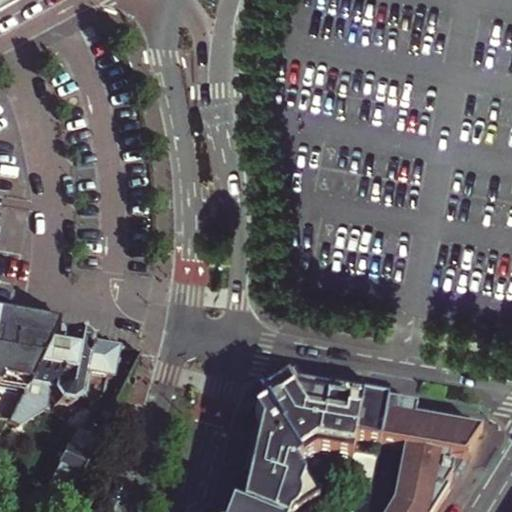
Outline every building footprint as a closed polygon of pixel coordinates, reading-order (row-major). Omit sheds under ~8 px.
[(0,0),(0,10),(17,1),(16,0),(0,0)] [(0,372),(19,334),(0,331),(0,372)] [(19,334),(0,372),(0,433),(6,425),(47,339),(42,339),(19,334)] [(47,339),(6,425),(12,428),(40,417),(47,403),(54,406),(53,409),(56,419),(63,422),(73,418),(77,398),(83,401),(100,380),(110,382),(116,351),(47,339)] [(312,511),(320,507),(297,470),(302,465),(302,461),(320,448),(353,455),(357,443),(379,448),(386,405),(359,400),(353,393),(333,390),(327,394),(302,390),(295,381),(262,399),(268,412),(258,418),(266,432),(245,511),(312,511)] [(436,511),(442,502),(458,476),(467,461),(464,460),(475,443),(470,432),(469,431),(465,430),(446,426),(414,420),(416,410),(386,405),(379,448),(407,453),(406,458),(402,457),(395,497),(398,498),(393,505),(389,511),(436,511)] [(447,420),(446,426),(465,430),(466,424),(466,423),(447,420)] [(481,433),(470,431),(470,432),(475,443),(481,433)] [(47,491),(67,500),(95,443),(75,434),(47,491)] [(353,455),(342,511),(368,511),(377,459),(353,455)]
